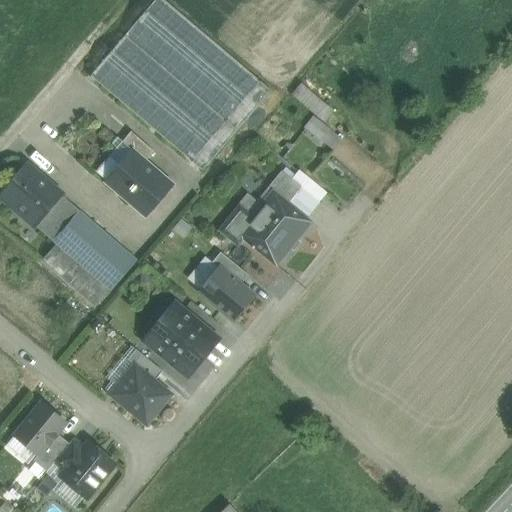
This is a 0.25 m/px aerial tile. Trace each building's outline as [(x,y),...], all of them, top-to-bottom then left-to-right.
[(164,0),(155,0),(91,76),(204,172),(272,92),(164,0)] [(308,87),(299,99),(328,121),(337,109),(308,87)] [(315,115),(306,127),(323,139),(332,126),(315,115)] [(154,151),(132,131),(123,142),(135,152),(146,162),(154,151)] [(146,162),(135,152),(108,183),(145,214),(171,184),(146,162)] [(80,211),(26,165),(0,196),(43,232),(53,241),(80,211)] [(328,193),(299,169),(292,179),(302,187),(288,204),(307,219),(328,193)] [(292,179),(282,170),(268,188),(273,192),(273,191),(288,204),(302,187),(292,179)] [(288,204),(273,191),(273,192),(252,217),(240,207),(221,230),(238,243),(243,237),(276,265),(311,222),(307,219),(288,204)] [(137,260),(80,211),(53,241),(110,290),(111,291),(137,260)] [(53,241),(43,232),(27,251),(94,308),(110,290),(53,241)] [(243,282),(248,275),(221,252),(215,259),(222,265),(243,282)] [(197,294),(235,325),(259,295),(243,282),(222,265),(197,294)] [(150,273),(139,273),(140,284),(151,283),(150,273)] [(160,322),(203,358),(218,339),(175,303),(160,322)] [(144,340),(188,376),(203,358),(160,322),(144,340)] [(163,371),(137,350),(129,360),(135,364),(155,380),(163,371)] [(135,364),(110,395),(147,426),(172,395),(155,380),(135,364)] [(42,403),(15,435),(39,455),(40,455),(57,434),(66,423),(42,403)] [(57,434),(40,455),(39,455),(34,461),(47,472),(56,462),(55,461),(70,444),(69,444),(57,434)] [(69,444),(70,444),(55,461),(56,462),(66,470),(84,449),(73,439),(69,444)] [(66,470),(61,476),(87,498),(115,464),(89,442),(66,470)]
